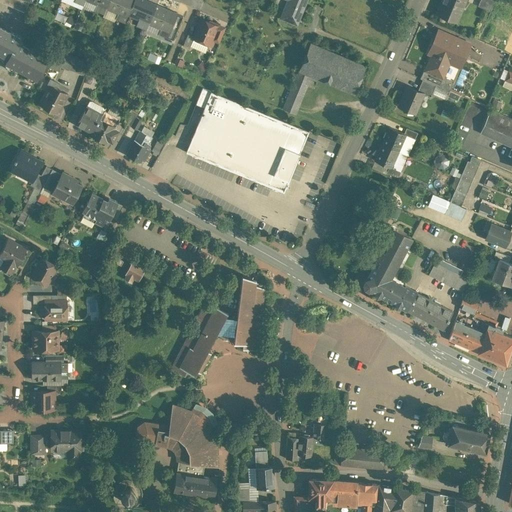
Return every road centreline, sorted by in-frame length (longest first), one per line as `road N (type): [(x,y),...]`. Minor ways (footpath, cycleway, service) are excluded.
road 1 (secondary): [(298,272),(0,111)]
road 2 (residential): [(298,272),(419,0)]
road 3 (secondary): [(511,388),(298,272)]
road 4 (residential): [(281,474),(392,475),(495,494)]
road 5 (residential): [(298,272),(281,391),(281,474)]
road 6 (residential): [(0,302),(14,306),(16,418)]
